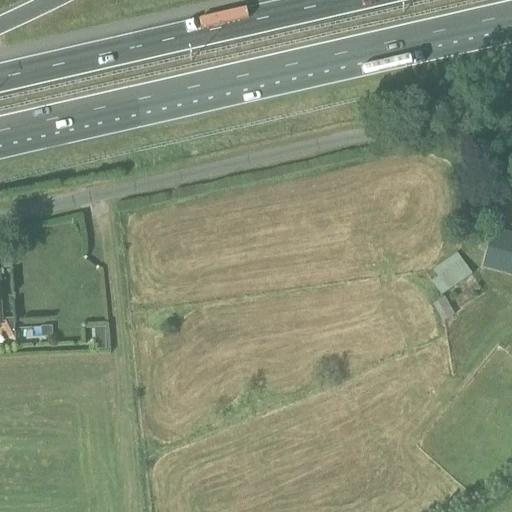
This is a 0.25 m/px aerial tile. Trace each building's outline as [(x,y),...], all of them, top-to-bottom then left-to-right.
[(511,277),(511,236),(491,230),(480,269),(511,277)] [(439,278),(432,282),(442,297),(472,276),(458,257),(457,254),(445,263),(433,270),(439,278)] [(443,323),(453,318),(444,299),(433,305),(443,323)] [(52,340),(53,329),(43,329),(43,340),(52,340)] [(481,408),(465,418),(473,430),(488,421),(481,408)]
